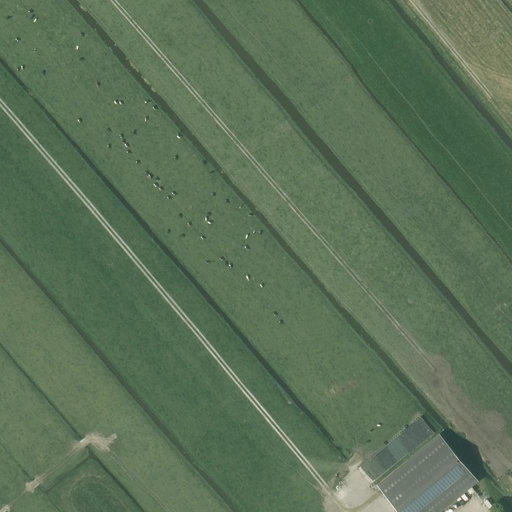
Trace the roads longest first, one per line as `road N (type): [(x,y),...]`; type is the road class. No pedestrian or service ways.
road 1 (track): [(511,464),(114,0)]
road 2 (track): [(355,489),(339,503),(0,101)]
road 3 (track): [(511,91),(486,90),(411,0)]
